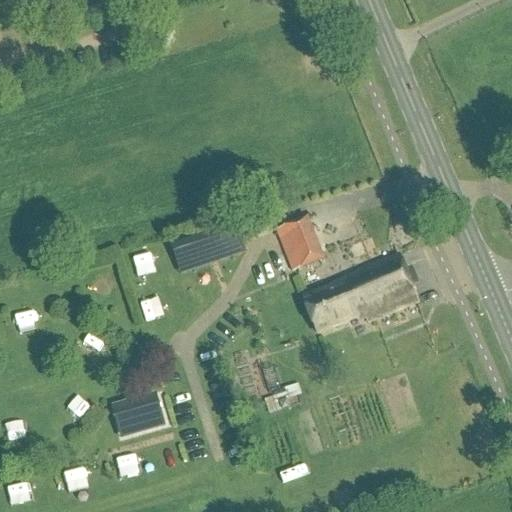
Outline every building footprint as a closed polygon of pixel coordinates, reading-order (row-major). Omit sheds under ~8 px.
[(308,220),(275,233),(292,275),(325,263),(308,220)] [(242,223),(171,247),(177,264),(248,240),(242,223)] [(329,287),(330,288),(301,300),(317,339),(358,323),(359,326),(365,323),(367,327),(419,306),(399,256),(357,272),(358,275),(329,287)] [(123,412),(129,435),(164,425),(157,403),(123,412)] [(287,403),(279,405),(281,411),(282,413),(290,411),(289,409),(287,403)] [(68,503),(85,502),(84,488),(68,489),(68,503)]
